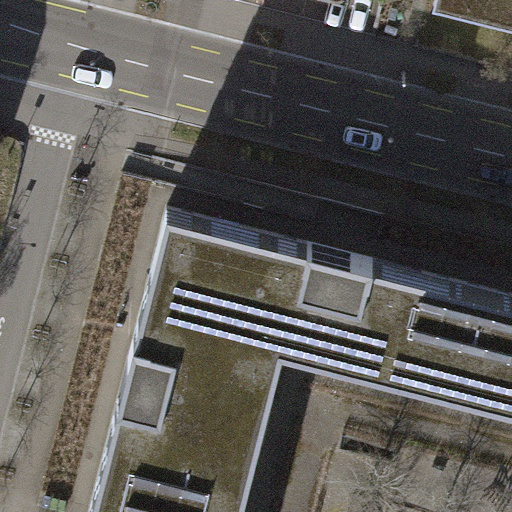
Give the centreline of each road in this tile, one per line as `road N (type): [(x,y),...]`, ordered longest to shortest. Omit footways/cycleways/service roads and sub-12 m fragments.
road 1 (tertiary): [(511,159),(70,48)]
road 2 (residential): [(70,48),(0,322)]
